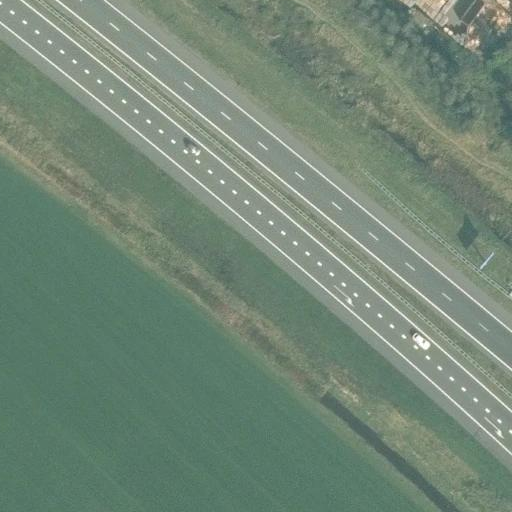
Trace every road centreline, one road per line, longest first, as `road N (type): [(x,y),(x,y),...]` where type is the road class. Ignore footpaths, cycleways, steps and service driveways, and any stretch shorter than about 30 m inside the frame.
road 1 (motorway): [(0,6),(511,433)]
road 2 (motorway): [(511,351),(81,0)]
